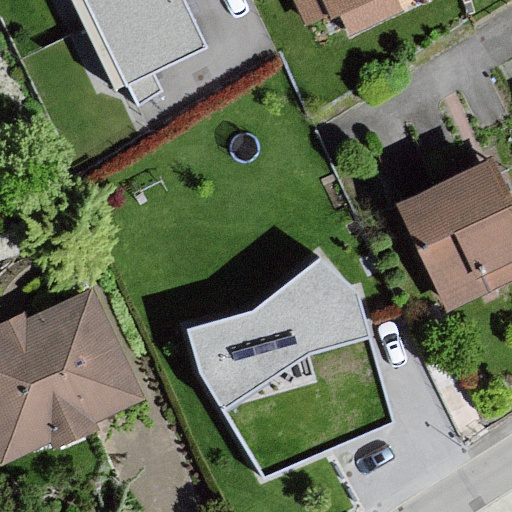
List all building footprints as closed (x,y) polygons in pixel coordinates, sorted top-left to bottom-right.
[(185,0),(85,0),(125,80),(205,40),(185,0)] [(290,0),(307,38),(336,26),(342,46),(399,22),(390,0),(290,0)] [(511,226),(487,173),(390,213),(447,320),(511,287),(511,226)] [(257,308),(181,325),(197,373),(264,482),(393,424),(359,288),(320,260),(257,308)] [(94,290),(0,329),(0,451),(3,458),(140,399),(94,290)]
